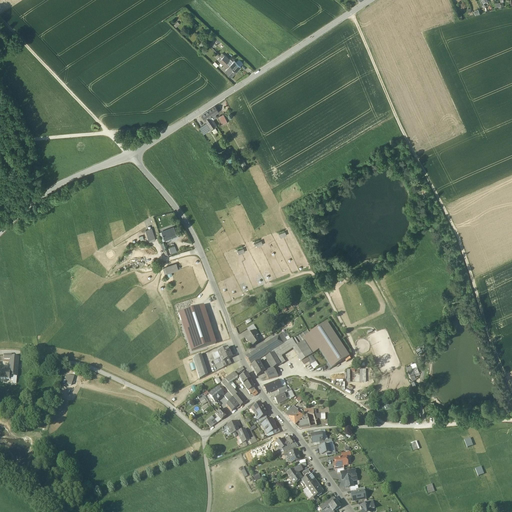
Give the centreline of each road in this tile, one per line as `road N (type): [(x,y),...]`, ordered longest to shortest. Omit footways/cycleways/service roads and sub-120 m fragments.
road 1 (track): [(511,391),(458,236),(351,12)]
road 2 (tertiary): [(129,155),(370,0)]
road 3 (tertiary): [(262,395),(183,219),(129,155)]
road 4 (residential): [(203,436),(163,402),(89,368),(0,352)]
road 5 (track): [(0,18),(108,132),(175,126)]
road 6 (residential): [(129,155),(48,191),(0,233)]
road 7 (tertiary): [(350,511),(262,395)]
road 8 (track): [(0,142),(108,132),(129,155)]
road 9 (track): [(264,288),(310,271),(347,332)]
